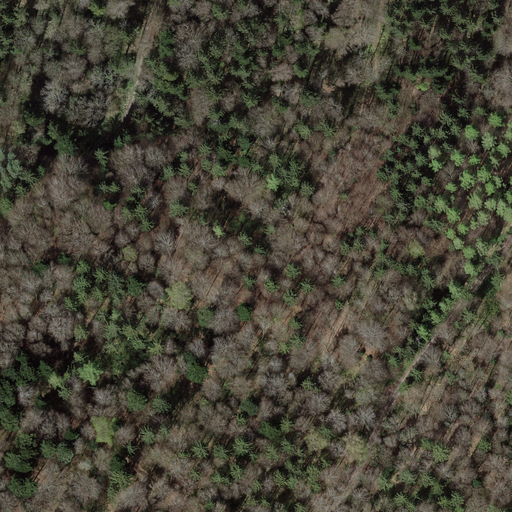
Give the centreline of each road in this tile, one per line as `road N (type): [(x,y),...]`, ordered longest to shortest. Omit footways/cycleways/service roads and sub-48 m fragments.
road 1 (track): [(0,243),(127,116),(159,0)]
road 2 (track): [(390,394),(511,234)]
